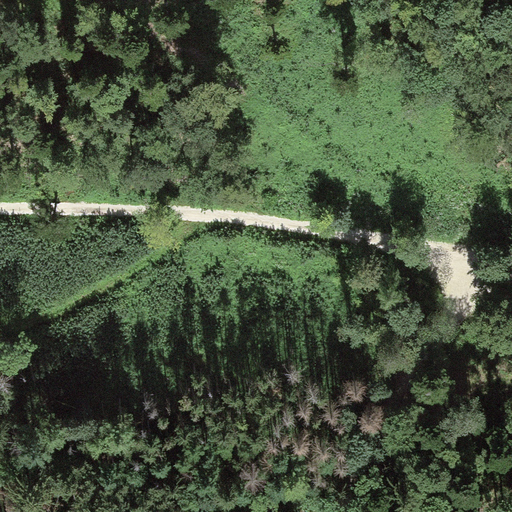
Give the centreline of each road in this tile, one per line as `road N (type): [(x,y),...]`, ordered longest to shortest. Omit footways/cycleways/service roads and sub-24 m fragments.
road 1 (track): [(0,205),(206,212),(511,261)]
road 2 (track): [(349,511),(390,398),(493,264)]
road 3 (track): [(0,334),(68,316),(206,212)]
